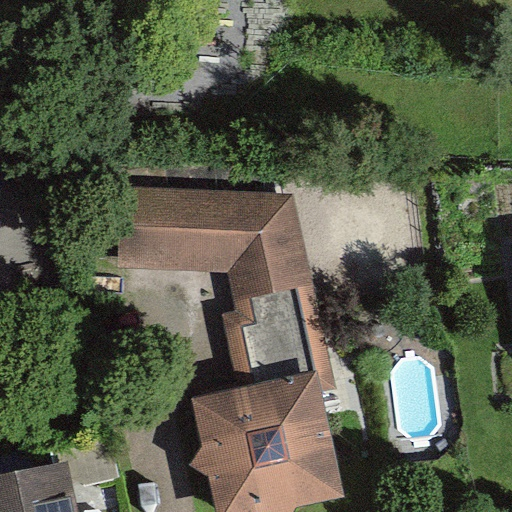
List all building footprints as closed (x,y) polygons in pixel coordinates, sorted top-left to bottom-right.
[(0,184),(0,259),(48,250),(34,178),(0,184)] [(236,201),(123,192),(116,273),(230,281),(236,201)] [(296,202),(236,201),(230,281),(235,306),(319,288),(296,202)] [(210,488),(215,511),(327,511),(345,508),(321,396),(342,391),(319,288),(235,306),(237,316),(225,319),(242,401),(193,411),(204,460),(192,475),(210,488)] [(81,511),(74,473),(0,488),(0,511),(81,511)]
